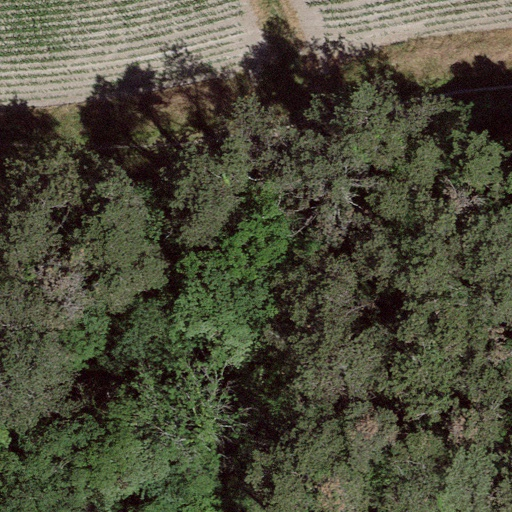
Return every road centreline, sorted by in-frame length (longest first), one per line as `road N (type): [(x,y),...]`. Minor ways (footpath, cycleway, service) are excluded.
road 1 (track): [(168,511),(196,384),(291,71),(257,0)]
road 2 (track): [(0,141),(291,71),(511,30)]
